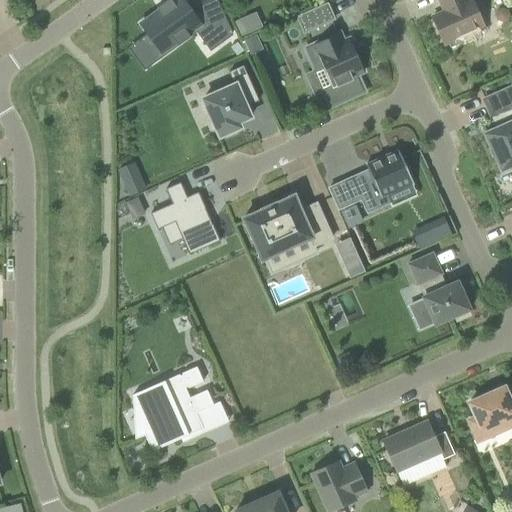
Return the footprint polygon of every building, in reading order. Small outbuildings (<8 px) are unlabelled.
[(232,35),(215,0),(210,0),(193,13),(183,0),(174,0),(141,24),(162,54),(197,29),(212,50),(232,35)] [(445,45),(449,43),(451,48),(464,42),(462,37),(484,27),(471,0),(467,2),(466,0),(439,0),(442,7),(445,5),(448,11),(433,17),(445,45)] [(305,33),(316,28),(334,20),(328,5),(298,18),(305,33)] [(235,20),(241,35),(263,26),(256,11),(235,20)] [(357,75),(364,72),(355,52),(353,52),(350,46),(352,45),(349,39),(344,42),(340,33),(305,49),(316,73),(325,69),(332,87),(324,90),(330,104),(364,89),(357,75)] [(239,54),(245,49),(239,41),(232,46),(239,54)] [(235,85),(203,99),(220,137),(224,135),(226,139),(238,134),(237,130),(241,128),(240,127),(239,123),(248,119),(251,118),(246,107),(259,101),(244,66),(229,73),(235,85)] [(511,87),(484,100),(497,129),(485,134),(491,150),(494,148),(497,155),(494,156),(501,172),(511,166),(511,87)] [(368,184),(366,179),(351,185),(364,215),(379,208),(375,200),(384,196),(414,183),(406,165),(408,164),(403,152),(400,153),(399,150),(370,163),(377,180),(368,184)] [(126,184),(131,195),(146,188),(141,177),(126,184)] [(190,255),(220,241),(213,224),(209,226),(202,210),(206,209),(199,193),(187,198),(181,183),(166,190),(172,205),(150,214),(157,230),(175,222),(190,255)] [(332,238),(317,204),(301,211),(295,196),(244,219),(262,261),(310,239),(313,247),(332,238)] [(133,218),(145,213),(138,199),(127,203),(133,218)] [(355,205),(341,212),(348,228),(362,221),(355,205)] [(447,220),(414,234),(420,248),(453,233),(447,220)] [(348,278),(365,271),(350,236),(333,243),(348,278)] [(433,254),(409,265),(418,285),(419,284),(425,297),(423,298),(436,325),(455,316),(457,321),(469,315),(467,311),(470,310),(458,282),(447,287),(441,274),(442,274),(433,254)] [(180,375),(133,396),(150,433),(145,435),(153,451),(204,429),(197,413),(214,406),(207,390),(190,397),(180,375)] [(476,418),(469,421),(478,442),(492,435),(489,428),(510,419),(511,423),(511,401),(511,402),(507,392),(499,396),(497,391),(469,403),(476,418)] [(427,422),(384,441),(397,471),(440,452),(443,460),(455,455),(445,432),(434,437),(427,422)] [(368,492),(355,463),(333,473),(330,465),(311,474),(328,511),(331,511),(356,501),(355,498),(368,492)] [(249,504),(250,505),(235,511),(286,511),(278,492),(264,499),(263,497),(249,504)]
